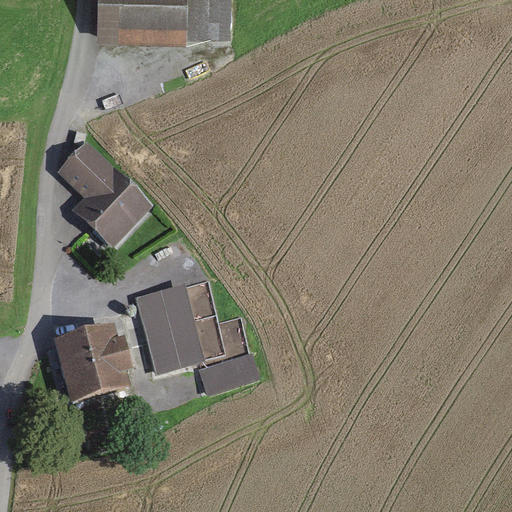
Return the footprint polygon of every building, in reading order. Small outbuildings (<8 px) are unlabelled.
[(99,0),(97,42),(186,45),(187,34),(229,36),(230,0),(99,0)] [(111,251),(152,211),(90,147),(62,174),(87,199),(74,212),(111,251)] [(181,291),(137,303),(157,377),(201,365),(181,291)] [(113,333),(55,348),(63,376),(73,410),(131,393),(127,379),(132,376),(124,344),(116,346),(113,333)] [(201,378),(209,400),(258,382),(250,361),(201,378)]
